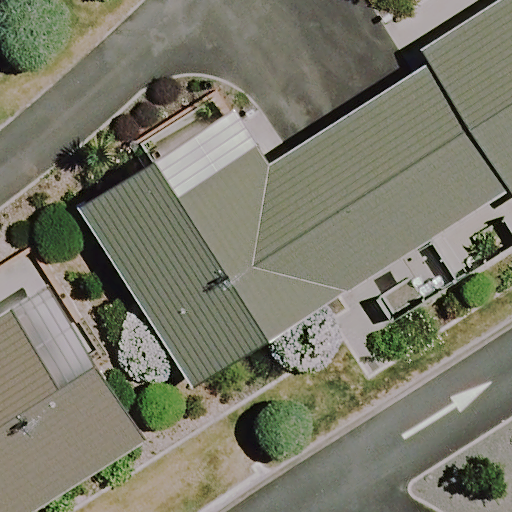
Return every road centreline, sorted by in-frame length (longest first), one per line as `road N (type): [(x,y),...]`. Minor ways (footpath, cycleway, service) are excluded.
road 1 (residential): [(174,0),(0,165)]
road 2 (residential): [(265,511),(434,400)]
